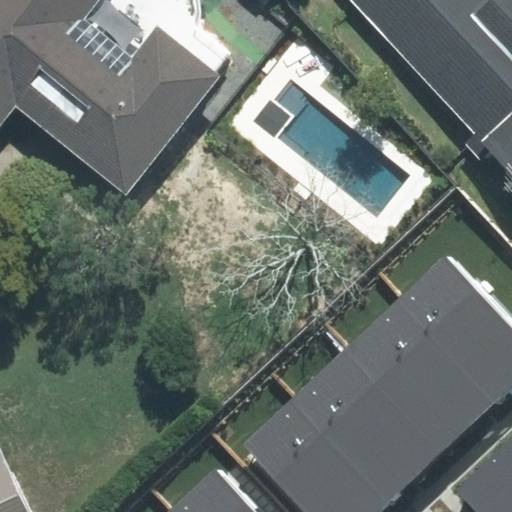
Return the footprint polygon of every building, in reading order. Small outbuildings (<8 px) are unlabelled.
[(226,54),(196,30),(199,7),(196,0),(0,0),(0,121),(15,103),(126,189),(215,75),(211,72),(226,54)] [(511,0),(355,0),(511,167),(511,0)] [(493,403),(511,385),(511,323),(447,254),(397,300),(493,403)] [(442,451),(493,403),(397,300),(345,349),(442,451)] [(295,395),(392,498),(442,451),(345,349),(295,395)] [(376,511),(392,498),(295,395),(244,443),(308,511),(376,511)] [(511,511),(511,439),(456,491),(475,511),(511,511)] [(0,511),(27,511),(0,455),(0,511)] [(258,511),(217,468),(169,511),(258,511)]
